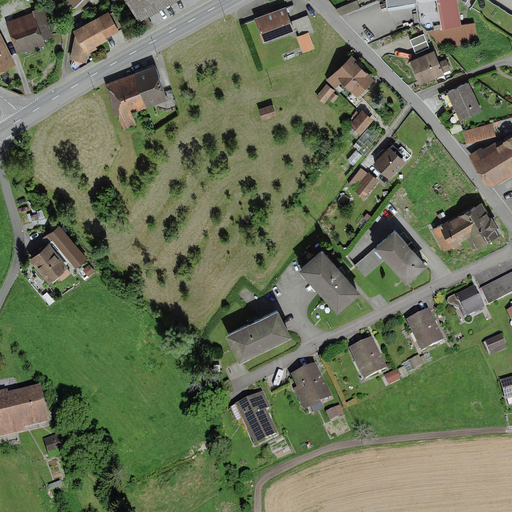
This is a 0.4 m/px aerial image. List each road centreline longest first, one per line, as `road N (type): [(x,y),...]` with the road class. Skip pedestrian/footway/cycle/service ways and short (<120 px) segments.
road 1 (residential): [(511,248),(233,385)]
road 2 (residential): [(317,0),(426,113),(511,226)]
road 3 (tertiary): [(228,0),(21,118)]
road 4 (residential): [(0,140),(22,241),(0,294)]
